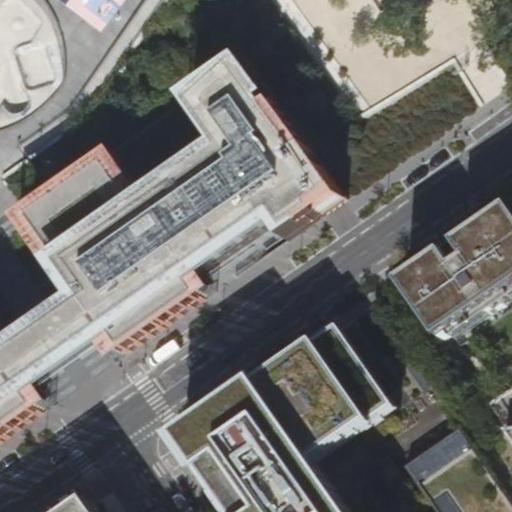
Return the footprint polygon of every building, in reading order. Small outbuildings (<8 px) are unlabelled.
[(388,0),(393,9),(409,0),(388,0)] [(0,445),(43,415),(37,407),(29,395),(113,338),(121,349),(126,357),(205,302),(192,283),(269,226),(283,246),(316,223),(350,199),(336,180),(316,154),(286,112),(247,60),(189,101),(225,153),(142,212),(109,166),(31,221),(62,265),(95,312),(11,369),(0,353),(0,445)] [(511,211),(507,215),(457,250),(447,257),(409,284),(448,341),(455,337),(511,297),(511,211)] [(423,454),(412,461),(446,511),(359,511),(346,493),(332,474),(324,463),(376,426),(404,407),(348,325),(319,345),(267,382),(187,440),(212,475),(219,485),(238,511),(511,511),(511,489),(468,424),(457,431),(423,454)] [(103,511),(98,503),(84,511),(103,511)]
